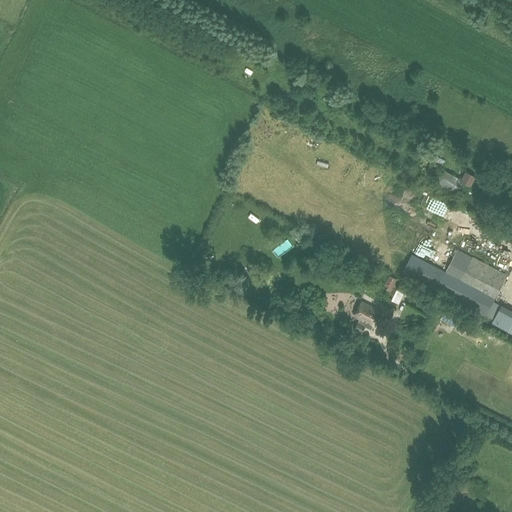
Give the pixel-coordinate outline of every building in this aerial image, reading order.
[(440,156),(428,150),(425,155),(437,161),(440,156)] [(459,186),(458,185),(461,181),(460,180),(461,179),(444,169),(434,186),(453,196),(459,186)] [(461,179),(460,180),(470,186),(476,176),(465,170),(461,179)] [(511,192),(504,189),(500,195),(511,201),(511,199),(511,192)] [(429,205),(436,208),(438,202),(431,199),(429,205)] [(421,223),(418,228),(424,231),(427,226),(421,223)] [(506,255),(499,252),(496,258),(511,266),(511,246),(510,245),(506,255)] [(446,271),(436,290),(469,307),(486,316),(486,315),(493,302),(508,275),(458,248),(446,271)] [(390,294),(396,280),(388,276),(381,290),(390,294)] [(396,290),(405,294),(409,285),(401,281),(396,290)] [(407,293),(417,298),(419,293),(409,287),(407,293)] [(389,297),(394,302),(399,297),(394,293),(389,297)] [(354,317),(373,325),(381,310),(362,301),(354,317)] [(494,320),(501,306),(493,302),(486,315),(494,320)] [(494,320),(493,321),(511,331),(511,309),(502,304),(501,306),(494,320)] [(440,319),(460,330),(467,318),(446,307),(440,319)]
